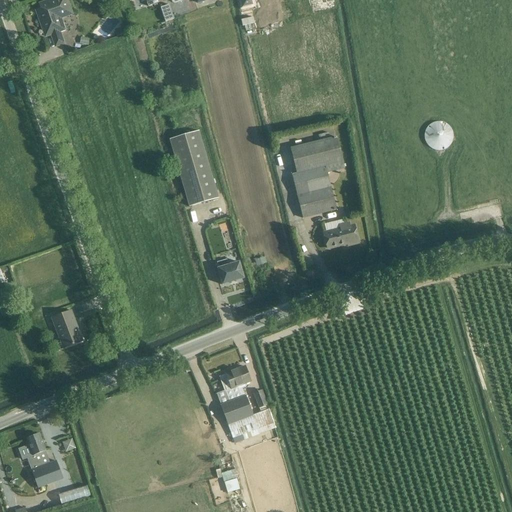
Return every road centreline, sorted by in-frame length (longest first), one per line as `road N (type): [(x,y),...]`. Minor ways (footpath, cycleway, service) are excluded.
road 1 (unclassified): [(130,369),(456,249),(511,243)]
road 2 (unclassified): [(130,369),(30,88)]
road 3 (unclassified): [(0,422),(130,369)]
